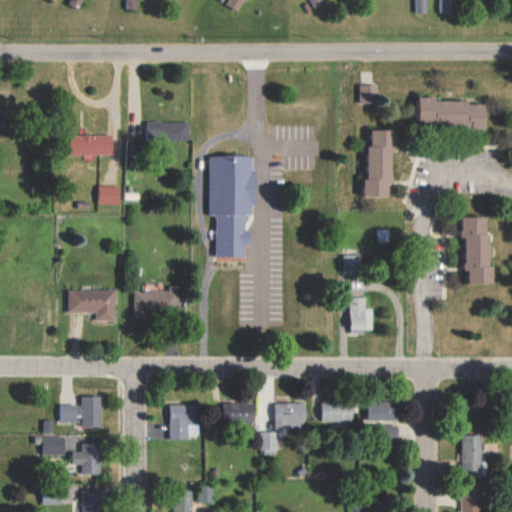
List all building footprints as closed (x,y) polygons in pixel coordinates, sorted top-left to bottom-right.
[(85,0),(71,0),(70,4),(82,9),(85,0)] [(125,0),(126,9),(136,9),(136,0),(125,0)] [(229,0),(227,3),(238,9),(243,0),(229,0)] [(322,0),(305,0),(311,10),(324,3),(322,0)] [(426,0),(412,0),(413,12),(427,12),(426,0)] [(453,11),(452,0),(437,0),(438,12),(453,11)] [(377,84),(359,84),(359,102),(377,102),(377,84)] [(488,103),(471,103),(471,99),(415,98),(414,124),(488,125),(488,103)] [(189,140),(189,121),(148,121),(148,139),(189,140)] [(391,195),(390,182),(395,182),(394,149),(398,148),(398,128),(373,129),(373,144),(368,144),(369,195),(391,195)] [(72,135),(73,155),(114,153),(113,133),(72,135)] [(216,256),(246,257),(247,244),(249,244),(249,215),(256,215),(257,169),(254,169),(254,155),(210,154),(210,214),(217,214),(216,256)] [(120,204),(120,186),(99,185),(99,203),(120,204)] [(492,282),(492,216),(463,215),(463,236),(467,236),(467,270),(471,270),(471,282),(492,282)] [(344,273),(361,272),(360,253),(343,254),(344,273)] [(116,289),(69,289),(69,312),(97,311),(97,320),(117,320),(116,289)] [(136,316),(165,316),(166,303),(179,303),(179,289),(136,289),(136,316)] [(373,328),(372,308),(366,308),(366,297),(351,297),(351,333),(365,333),(365,329),(373,328)] [(102,426),(101,395),(81,396),(81,403),(59,404),(59,422),(82,421),(82,426),(102,426)] [(400,401),(367,400),(366,424),(391,424),(390,440),(400,440),(400,401)] [(255,422),(254,401),(225,402),(226,423),(255,422)] [(322,421),(355,420),(355,401),(322,402),(322,421)] [(306,403),(276,402),(276,427),(306,428),(306,403)] [(201,403),(169,404),(170,439),(189,439),(189,423),(201,422),(201,403)] [(279,431),(261,431),(261,449),(279,450),(279,431)] [(463,434),(462,453),(459,453),(458,474),(484,475),(485,435),(463,434)] [(497,455),(497,443),(485,442),(484,455),(497,455)] [(101,473),(101,443),(82,443),(82,451),(71,451),(71,463),(82,463),(83,474),(101,473)] [(213,502),(213,486),(199,485),(199,502),(213,502)] [(192,511),(193,490),(180,489),(178,511),(174,511),(173,511),(192,511)] [(100,511),(100,490),(82,490),(82,511),(100,511)] [(462,511),(483,511),(483,492),(463,492),(462,511)]
